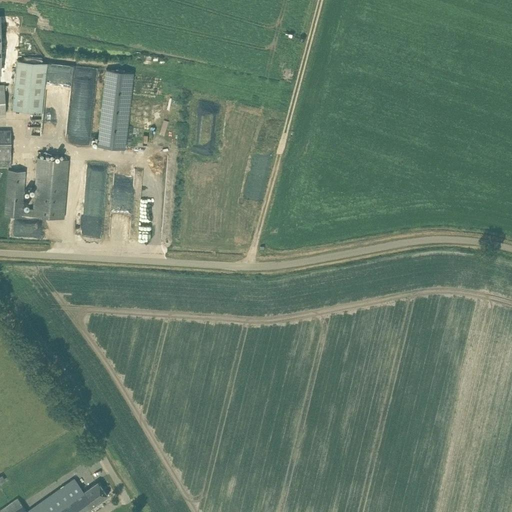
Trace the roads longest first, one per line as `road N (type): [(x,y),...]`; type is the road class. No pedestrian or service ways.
road 1 (unclassified): [(511,248),(446,238),(255,265),(0,251)]
road 2 (track): [(253,265),(318,0)]
road 3 (unclassified): [(78,421),(0,312)]
